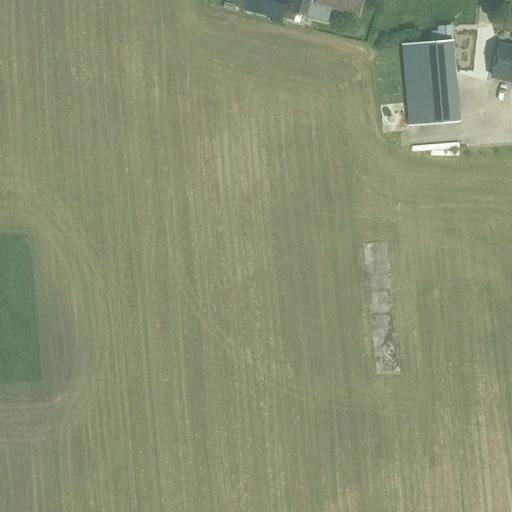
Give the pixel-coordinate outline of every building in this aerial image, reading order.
[(262,0),(250,0),(248,9),(260,12),(262,0)] [(359,14),(362,0),(279,0),(277,8),(328,21),(331,7),(359,14)] [(451,24),(437,25),(438,41),(403,44),(410,125),(459,121),(451,24)] [(511,47),(500,45),(492,77),(511,81),(511,47)] [(414,154),(420,202),(511,189),(511,138),(478,143),(478,145),(414,154)]
